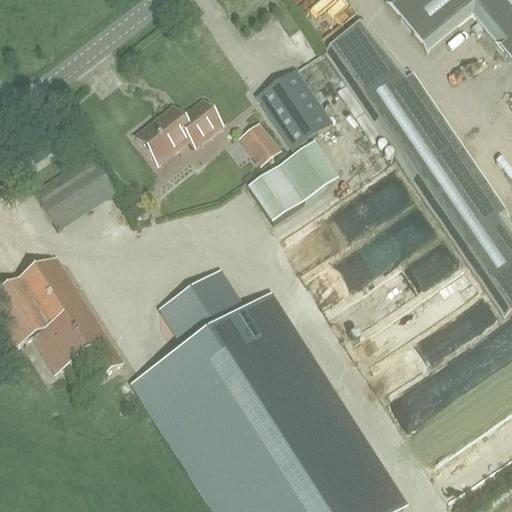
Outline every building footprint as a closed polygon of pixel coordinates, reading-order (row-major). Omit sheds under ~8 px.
[(511,0),(392,0),(385,6),(425,54),(471,16),(511,65),(511,0)] [(324,57),(502,320),(511,313),(511,234),(405,77),(362,25),(324,57)] [(292,76),(257,100),(292,153),(328,129),(292,76)] [(193,150),(220,129),(201,105),(179,122),(171,112),(134,141),(155,168),(188,143),(193,150)] [(238,142),(260,169),(279,155),(257,127),(238,142)] [(332,181),(311,149),(247,192),(268,224),(332,181)] [(88,159),(32,197),(57,235),(114,196),(88,159)] [(197,274),(224,268),(220,250),(193,256),(197,274)] [(101,380),(120,368),(54,264),(0,297),(0,346),(6,357),(30,342),(54,378),(86,356),(101,380)] [(244,320),(232,300),(217,292),(200,291),(180,304),(174,319),(175,336),(187,356),(135,389),(212,511),(399,511),(269,304),(244,320)] [(374,383),(384,377),(379,370),(394,360),(384,344),(365,357),(373,368),(367,372),(374,383)]
